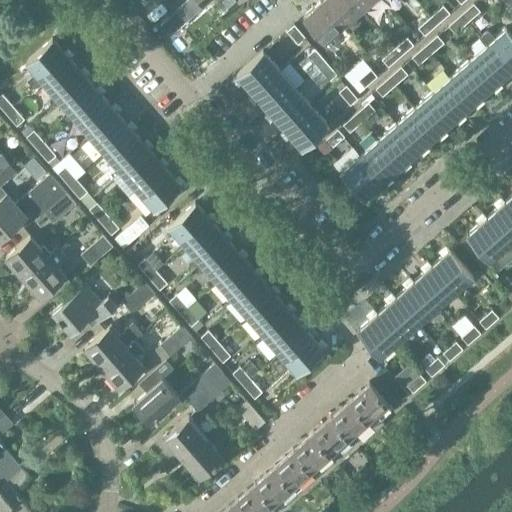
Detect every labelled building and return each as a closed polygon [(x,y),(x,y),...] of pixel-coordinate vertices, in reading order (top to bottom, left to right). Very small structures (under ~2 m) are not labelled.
[(166,0),(173,8),(183,0),(166,0)] [(195,0),(202,8),(211,0),(221,0),(229,8),(238,0),(195,0)] [(342,24),(321,0),(320,0),(303,16),(324,40),(342,24)] [(352,0),(321,0),(342,24),(360,8),(352,0)] [(352,0),(360,8),(369,0),(352,0)] [(473,2),(461,13),(467,21),(480,10),(473,2)] [(443,4),(430,15),(437,22),(449,12),(443,4)] [(175,11),(161,23),(170,33),(184,21),(175,11)] [(467,21),(461,13),(448,25),(454,32),(467,21)] [(437,22),(430,15),(418,26),(424,33),(437,22)] [(292,26),(285,32),(296,44),(303,38),(292,26)] [(490,33),(482,40),(487,45),(509,70),(511,67),(511,36),(506,29),(495,38),(490,33)] [(437,35),(424,45),(430,53),(443,42),(437,35)] [(406,36),(393,47),(400,55),(412,44),(406,36)] [(35,87),(44,79),(69,58),(53,39),(28,61),(37,71),(28,79),(35,87)] [(430,53),(424,45),(412,56),(418,63),(430,53)] [(487,45),(469,61),(490,86),(509,70),(487,45)] [(400,55),(393,47),(381,58),(387,66),(400,55)] [(306,55),(317,68),(324,62),(313,49),(306,55)] [(237,74),(253,92),(278,71),(261,52),(237,74)] [(44,79),(60,98),(85,76),(69,58),(44,79)] [(469,61),(451,76),(472,101),(490,86),(469,61)] [(324,62),(317,68),(328,80),(335,74),(324,62)] [(400,66),(388,77),(394,84),(406,74),(400,66)] [(357,79),(364,87),(377,75),(370,67),(357,79)] [(253,92),(269,110),(293,89),(278,71),(253,92)] [(60,98),(76,116),(101,94),(85,76),(60,98)] [(451,76),(432,92),(454,117),(472,101),(451,76)] [(394,84),(388,77),(375,88),(382,95),(394,84)] [(337,91),(349,105),(356,98),(344,85),(337,91)] [(269,110),(285,128),(309,107),(293,89),(269,110)] [(432,92),(414,108),(436,133),(454,117),(432,92)] [(0,94),(0,108),(4,113),(12,106),(1,94),(0,94)] [(76,116),(91,134),(116,112),(101,94),(76,116)] [(368,102),(356,113),(362,120),(374,109),(368,102)] [(12,106),(4,113),(15,125),(23,119),(12,106)] [(309,107),(285,128),(302,147),(325,125),(309,107)] [(414,108),(396,123),(418,148),(436,133),(414,108)] [(91,134),(107,152),(132,130),(116,112),(91,134)] [(362,120),(356,113),(343,123),(350,131),(362,120)] [(396,123),(378,139),(400,164),(418,148),(396,123)] [(324,140),(331,147),(344,136),(337,129),(324,140)] [(24,136),(35,149),(43,142),(32,130),(24,136)] [(132,130),(107,152),(123,170),(148,148),(132,130)] [(378,139),(360,155),(382,180),(400,164),(378,139)] [(43,142),(35,149),(46,161),(54,155),(43,142)] [(148,148),(123,170),(138,188),(163,166),(148,148)] [(0,182),(16,169),(1,152),(0,152),(0,182)] [(382,180),(360,155),(341,171),(363,196),(382,180)] [(56,172),(67,185),(75,178),(64,166),(56,172)] [(163,166),(138,188),(155,206),(179,185),(163,166)] [(43,209),(64,190),(48,172),(15,201),(6,192),(0,196),(0,233),(24,212),(29,207),(36,214),(43,209)] [(75,178),(67,185),(78,198),(86,191),(75,178)] [(75,202),(64,190),(43,209),(53,221),(75,202)] [(511,209),(505,202),(488,217),(508,241),(511,237),(511,209)] [(88,209),(99,221),(106,215),(96,203),(88,209)] [(170,224),(186,243),(211,221),(195,203),(170,224)] [(106,215),(99,221),(110,234),(117,227),(106,215)] [(508,241),(488,217),(469,234),(490,257),(508,241)] [(186,243),(202,261),(227,239),(211,221),(186,243)] [(5,254),(22,274),(47,253),(29,233),(5,254)] [(112,244),(102,233),(80,252),(90,263),(112,244)] [(202,261),(218,279),(243,257),(227,239),(202,261)] [(47,253),(22,274),(40,294),(64,273),(55,263),(65,254),(57,244),(47,253)] [(451,250),(432,266),(453,289),(471,273),(451,250)] [(218,279),(234,297),(258,275),(243,257),(218,279)] [(136,264),(147,277),(155,270),(143,258),(136,264)] [(432,266),(414,282),(435,305),(453,289),(432,266)] [(155,270),(147,277),(158,289),(166,283),(155,270)] [(234,297),(249,315),(274,293),(258,275),(234,297)] [(154,292),(143,280),(122,299),(132,311),(154,292)] [(51,310),(69,331),(91,313),(98,320),(116,304),(107,294),(101,300),(85,281),(51,310)] [(414,282),(396,297),(417,321),(435,305),(414,282)] [(249,315),(265,333),(290,311),(274,293),(249,315)] [(168,300),(179,313),(186,307),(175,294),(168,300)] [(396,297),(378,313),(398,337),(417,321),(396,297)] [(186,307),(179,313),(190,326),(197,320),(186,307)] [(479,320),(486,327),(499,316),(492,308),(479,320)] [(265,333),(281,351),(306,329),(290,311),(265,333)] [(398,337),(378,313),(359,330),(380,353),(398,337)] [(108,324),(84,345),(101,365),(126,344),(133,337),(134,338),(142,331),(132,321),(124,328),(125,329),(120,333),(110,322),(108,324)] [(191,335),(181,323),(159,342),(169,354),(191,335)] [(461,335),(468,343),(480,332),(474,324),(461,335)] [(306,329),(281,351),(297,370),(322,348),(306,329)] [(200,337),(211,349),(218,343),(207,330),(200,337)] [(126,344),(101,365),(118,384),(143,363),(135,355),(143,348),(134,338),(133,337),(126,344)] [(442,352),(449,359),(462,348),(456,340),(442,352)] [(218,343),(211,349),(222,362),(229,356),(218,343)] [(425,367),(431,375),(444,364),(437,356),(425,367)] [(249,360),(241,366),(250,376),(257,370),(249,360)] [(183,392),(189,400),(223,371),(214,361),(181,390),(183,392)] [(179,396),(162,375),(154,367),(138,381),(146,389),(133,401),(137,406),(135,408),(135,411),(141,418),(144,418),(146,416),(150,421),(179,396)] [(232,373),(242,385),(249,379),(239,367),(232,373)] [(223,371),(189,400),(196,407),(198,409),(231,380),(223,371)] [(406,383),(413,391),(426,380),(419,372),(406,383)] [(258,375),(251,381),(260,392),(267,385),(258,375)] [(249,379),(242,385),(253,398),(260,392),(251,381),(249,379)] [(368,380),(349,397),(368,419),(387,402),(368,380)] [(349,397),(330,414),(349,436),(368,419),(349,397)] [(265,420),(247,399),(237,407),(255,428),(265,420)] [(0,483),(22,464),(4,444),(5,443),(0,437),(0,433),(14,422),(4,411),(0,414),(0,483)] [(163,436),(181,456),(205,434),(188,414),(163,436)] [(330,414),(311,430),(330,452),(349,436),(330,414)] [(311,430),(292,447),(311,469),(330,452),(311,430)] [(205,434),(181,456),(198,476),(223,454),(205,434)] [(292,447),(273,463),(292,485),(311,469),(292,447)] [(273,463),(254,480),(274,502),(292,485),(273,463)] [(0,483),(0,511),(33,511),(20,497),(22,496),(15,489),(31,475),(22,464),(0,483)] [(365,465),(353,475),(361,484),(373,474),(365,465)] [(254,480),(236,496),(249,511),(261,511),(262,511),(261,511),(271,511),(278,506),(274,502),(254,480)] [(346,491),(336,500),(341,506),(352,498),(346,491)] [(249,511),(236,496),(217,511),(249,511)]
